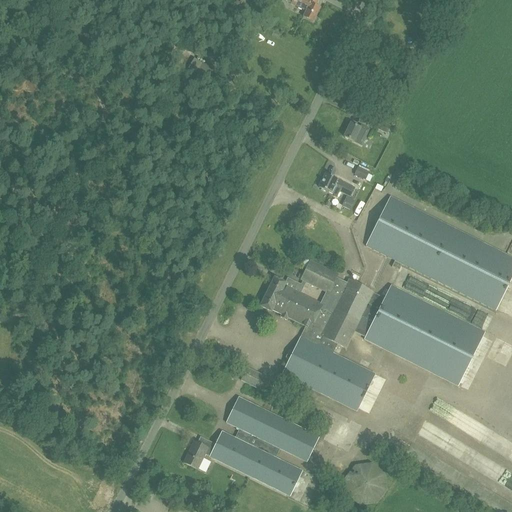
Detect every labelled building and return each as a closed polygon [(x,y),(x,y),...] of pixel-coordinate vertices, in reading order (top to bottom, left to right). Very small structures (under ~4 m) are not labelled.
[(303,17),(313,22),(320,8),(316,6),(318,0),(283,0),(291,4),(306,11),(303,17)] [(384,83),(398,92),(407,76),(403,73),(407,67),(398,62),(394,68),(393,68),(384,83)] [(376,129),(387,134),(392,126),(380,120),(376,129)] [(343,137),(361,146),(367,135),(369,130),(362,126),(361,128),(350,123),(343,137)] [(354,175),(365,180),(369,173),(358,167),(354,175)] [(336,190),(350,198),(355,188),(326,174),(319,187),(334,195),(336,190)] [(402,265),(496,311),(511,278),(511,257),(390,197),(365,247),(394,261),(392,267),(399,270),(402,265)] [(347,198),(342,207),(349,210),(354,201),(347,198)] [(288,352),(285,359),(289,361),(282,374),(356,412),(375,375),(333,353),(337,346),(345,350),(353,335),(354,332),(365,338),(364,340),(458,386),(485,333),(391,286),(384,299),(374,293),(349,280),(347,284),(336,278),(338,274),(311,261),(301,280),(303,281),(301,285),(297,283),(293,290),(284,285),(285,283),(274,278),(267,292),(260,306),(271,312),(272,310),(281,315),(280,317),(286,320),(287,318),(306,327),(293,353),(288,352)] [(379,376),(367,401),(376,405),(388,380),(379,376)] [(209,457),(290,497),(303,471),(276,458),(280,450),(307,463),(320,437),(238,397),(225,423),(239,430),(235,438),(221,431),(215,445),(209,442),(206,448),(194,441),(183,463),(197,470),(205,455),(209,457)] [(470,436),(487,442),(492,429),(476,422),(470,436)] [(436,439),(436,426),(426,426),(426,439),(436,439)] [(342,449),(349,433),(343,430),(341,436),(336,434),(331,444),(342,449)] [(439,444),(458,457),(466,446),(446,433),(439,444)] [(477,460),(475,468),(486,476),(488,476),(501,486),(507,488),(511,472),(507,469),(502,467),(492,461),(488,459),(481,455),(473,452),(472,457),(477,460)] [(346,496),(359,506),(376,504),(387,491),(385,474),(371,463),(355,465),(344,479),(346,496)] [(306,494),(312,483),(304,479),(299,491),(306,494)] [(473,479),(467,488),(480,495),(485,487),(473,479)]
